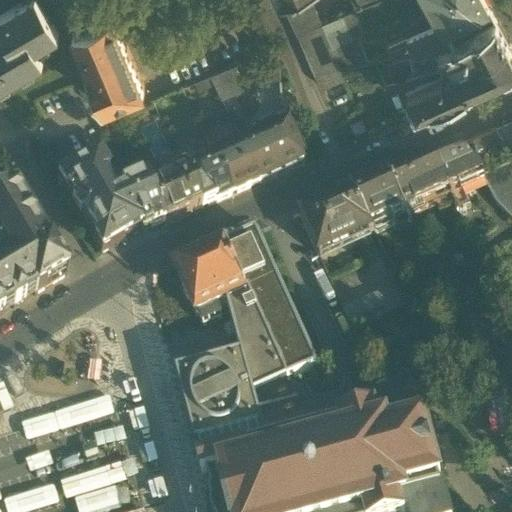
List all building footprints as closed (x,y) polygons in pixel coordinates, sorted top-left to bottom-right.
[(0,83),(45,57),(37,44),(60,30),(42,0),(20,0),(0,12),(0,23),(3,29),(7,35),(0,39),(0,83)] [(291,0),(282,4),(297,35),(321,25),(323,24),(312,0),(301,5),(299,0),(291,0)] [(351,0),(356,10),(361,8),(357,0),(351,0)] [(428,0),(416,0),(426,16),(400,30),(403,38),(408,36),(437,23),(431,13),(435,11),(432,6),(428,0)] [(486,0),(428,0),(432,6),(435,11),(441,21),(452,41),(454,44),(497,20),(486,0)] [(356,10),(343,15),(353,38),(357,36),(361,35),(356,10)] [(431,13),(437,23),(441,21),(435,11),(431,13)] [(87,68),(104,107),(145,89),(113,14),(73,31),(89,67),(87,68)] [(330,45),(353,38),(343,15),(323,24),(321,25),(330,45)] [(510,44),(497,20),(454,44),(452,41),(414,52),(403,55),(407,69),(442,59),(446,70),(452,68),(452,70),(510,44)] [(452,41),(441,21),(437,23),(408,36),(414,52),(452,41)] [(297,35),(315,74),(338,69),(340,69),(330,45),(321,25),(297,35)] [(353,38),(330,45),(340,69),(368,63),(357,36),(353,38)] [(388,45),(393,57),(403,55),(414,52),(408,36),(403,38),(388,45)] [(511,48),(510,44),(452,70),(450,74),(407,94),(416,114),(511,71),(511,48)] [(277,48),(254,57),(264,79),(280,77),(277,48)] [(227,95),(264,79),(254,57),(211,75),(221,97),(227,95)] [(374,66),(360,71),(365,86),(379,82),(374,66)] [(343,80),(338,69),(315,74),(321,90),(343,80)] [(243,144),(261,184),(304,165),(304,164),(286,124),(277,128),(273,119),(252,128),(257,138),(243,144)] [(510,168),(506,158),(511,158),(511,121),(496,128),(501,138),(494,143),(494,146),(496,159),(492,159),(497,174),(510,168)] [(466,142),(472,157),(494,146),(494,143),(501,138),(496,128),(466,142)] [(388,176),(351,193),(373,232),(375,235),(395,226),(391,219),(406,212),(408,216),(409,216),(451,197),(458,215),(471,209),(463,191),(474,187),(484,182),(483,180),(472,157),(466,142),(456,146),(433,157),(428,159),(389,176),(388,176)] [(230,146),(212,155),(231,197),(261,184),(243,144),(231,149),(230,146)] [(192,151),(178,157),(182,168),(197,161),(192,151)] [(202,211),(231,197),(212,155),(197,161),(182,168),(202,211)] [(151,233),(165,227),(150,192),(149,192),(145,182),(118,194),(123,204),(113,209),(97,183),(108,176),(97,157),(56,182),(64,196),(70,193),(76,203),(70,206),(79,220),(85,217),(98,239),(92,243),(101,257),(142,232),(140,229),(147,225),(151,233)] [(165,227),(202,211),(182,168),(178,157),(157,166),(166,185),(150,192),(165,227)] [(511,221),(511,167),(510,168),(497,174),(483,180),(484,182),(497,206),(511,221)] [(0,317),(4,315),(1,310),(10,305),(13,310),(26,302),(22,297),(31,292),(34,297),(68,277),(49,246),(45,248),(39,238),(43,236),(41,234),(36,237),(31,228),(36,225),(29,212),(24,215),(18,206),(23,203),(15,189),(0,197),(0,234),(18,265),(0,275),(0,317)] [(354,240),(373,232),(351,193),(336,200),(354,240)] [(318,256),(354,240),(336,200),(300,216),(318,256)] [(24,215),(29,212),(23,203),(18,206),(24,215)] [(36,237),(41,234),(36,225),(31,228),(36,237)] [(320,259),(375,235),(373,232),(354,240),(318,256),(320,259)] [(0,234),(0,256),(1,258),(0,258),(0,275),(18,265),(0,234)] [(226,306),(231,328),(234,339),(239,355),(174,373),(194,449),(200,447),(203,458),(269,441),(266,428),(263,428),(255,398),(288,383),(288,384),(318,371),(305,342),(257,235),(226,249),(247,297),(226,306)] [(45,248),(49,246),(43,236),(39,238),(45,248)] [(190,301),(198,319),(199,318),(218,310),(226,306),(247,297),(226,249),(176,271),(184,289),(184,292),(187,300),(190,301)] [(511,249),(486,265),(496,284),(511,274),(511,249)] [(401,284),(389,290),(395,302),(408,296),(401,284)] [(348,323),(395,302),(389,290),(343,311),(348,323)] [(22,297),(26,302),(34,297),(31,292),(22,297)] [(408,296),(395,302),(399,311),(413,305),(408,296)] [(352,333),(399,311),(395,302),(348,323),(352,333)] [(1,310),(4,315),(13,310),(10,305),(1,310)] [(222,320),(218,310),(199,318),(204,328),(222,320)] [(229,341),(234,339),(231,328),(224,331),(229,341)] [(511,334),(500,341),(511,357),(511,334)] [(408,351),(413,369),(443,361),(434,344),(408,351)] [(275,409),(294,403),(289,387),(271,393),(275,409)] [(449,511),(444,490),(441,491),(439,485),(442,484),(426,422),(423,423),(421,417),(424,417),(417,389),(399,394),(395,395),(392,396),(384,410),(377,412),(377,410),(375,411),(341,420),(337,404),(317,409),(318,414),(266,427),(266,428),(269,441),(203,458),(197,460),(202,477),(208,476),(212,490),(210,490),(211,493),(214,492),(213,491),(222,489),(227,511),(449,511)] [(212,511),(227,511),(222,489),(213,491),(214,492),(211,493),(211,506),(212,511)]
